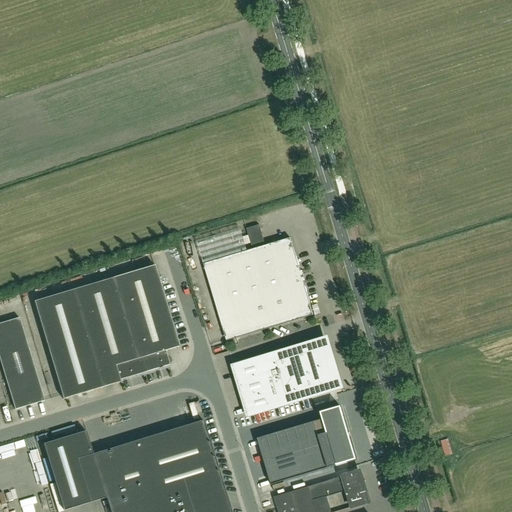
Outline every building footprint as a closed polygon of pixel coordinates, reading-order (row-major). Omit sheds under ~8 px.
[(204,264),(227,342),(313,316),(303,282),(304,282),(301,272),(300,272),(290,238),(265,246),(259,225),(246,229),(253,250),(204,264)] [(179,347),(154,266),(34,303),(63,399),(122,382),(121,380),(169,366),(165,351),(179,347)] [(19,318),(0,324),(0,360),(15,410),(44,401),(19,318)] [(321,341),(234,367),(248,416),(335,390),(329,370),(333,368),(331,360),(327,362),(321,341)] [(322,420),(258,439),(271,485),(356,460),(340,407),(320,413),(322,420)] [(203,421),(93,455),(86,432),(43,445),(63,511),(90,503),(106,498),(110,511),(231,511),(221,480),(203,421)] [(360,472),(309,487),(314,505),(316,511),(331,511),(327,497),(345,491),(350,509),(366,504),(360,484),(363,483),(360,472)] [(316,511),(314,505),(309,487),(274,498),(278,511),(316,511)]
